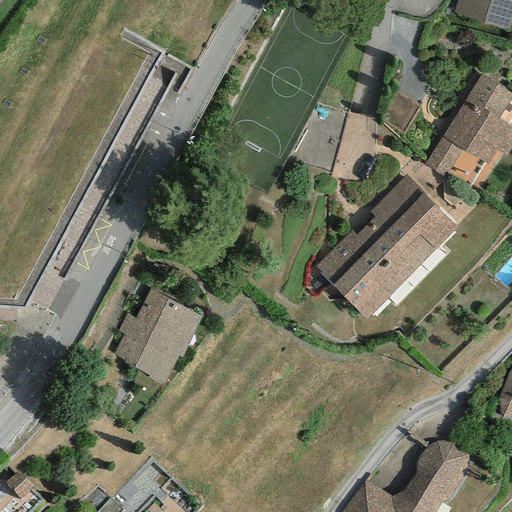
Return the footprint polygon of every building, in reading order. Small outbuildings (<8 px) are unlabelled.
[(159,102),(169,85),(179,90),(193,66),(73,0),(45,0),(0,81),(0,281),(46,306),(159,102)] [(511,0),(450,0),(445,19),(502,35),(511,0)] [(511,120),(511,101),(477,80),(423,166),(466,193),(511,120)] [(397,85),(383,114),(407,126),(421,97),(397,85)] [(451,222),(422,194),(330,284),(359,313),(451,222)] [(190,313),(140,291),(109,359),(158,382),(190,313)] [(511,368),(494,397),(494,427),(511,416),(511,368)] [(436,511),(462,458),(435,442),(421,455),(413,480),(387,501),(366,489),(346,511),(436,511)] [(0,511),(16,511),(42,488),(10,454),(0,463),(0,511)]
